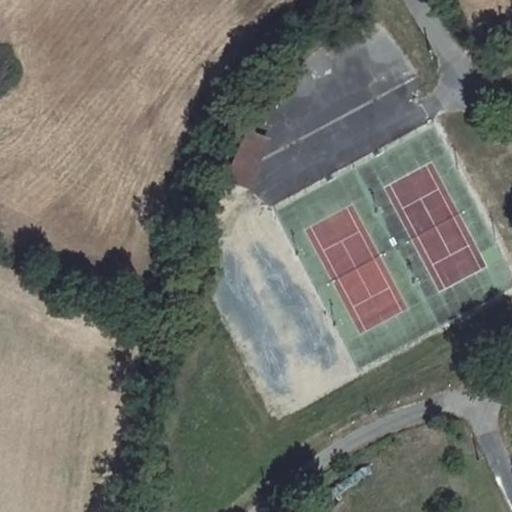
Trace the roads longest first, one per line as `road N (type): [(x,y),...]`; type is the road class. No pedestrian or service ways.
road 1 (residential): [(475,402),(426,408),(373,428),(257,511)]
road 2 (residential): [(422,0),(511,137)]
